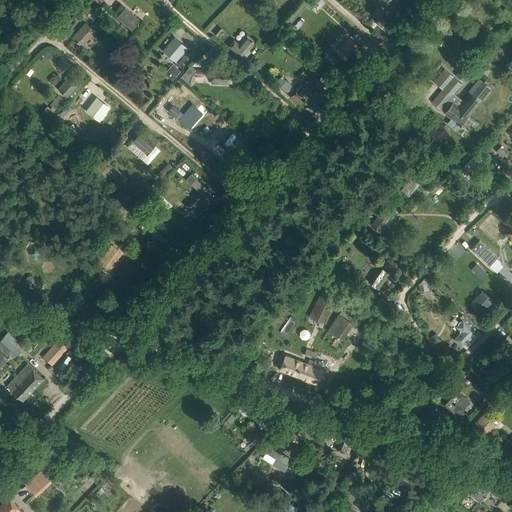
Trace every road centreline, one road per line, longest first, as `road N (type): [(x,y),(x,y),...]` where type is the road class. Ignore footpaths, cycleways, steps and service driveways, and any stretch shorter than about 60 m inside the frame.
road 1 (track): [(118,340),(433,0)]
road 2 (unclassified): [(511,465),(118,340)]
road 3 (track): [(388,428),(430,373),(403,302),(409,287),(511,182)]
road 4 (track): [(244,202),(46,38)]
road 5 (track): [(311,131),(160,0)]
road 6 (unclassified): [(0,467),(118,340)]
road 7 (track): [(397,430),(511,307)]
road 8 (unknown): [(409,287),(310,403)]
road 9 (track): [(118,340),(0,300)]
road 10 (track): [(84,0),(0,86)]
